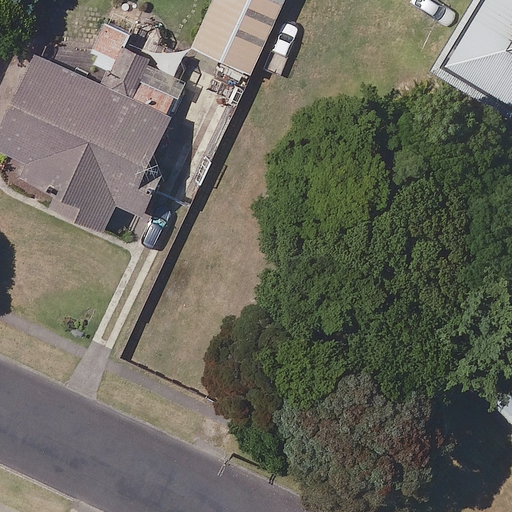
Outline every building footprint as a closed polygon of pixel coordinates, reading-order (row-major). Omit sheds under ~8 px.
[(288,0),(219,0),(200,47),(259,72),(288,0)] [(511,0),(486,0),(447,66),(511,105),(511,0)] [(0,58),(9,41),(0,36),(0,58)] [(184,115),(44,55),(5,146),(36,159),(29,175),(65,190),(59,206),(112,229),(124,202),(143,210),(184,115)] [(511,390),(500,403),(511,414),(511,390)]
